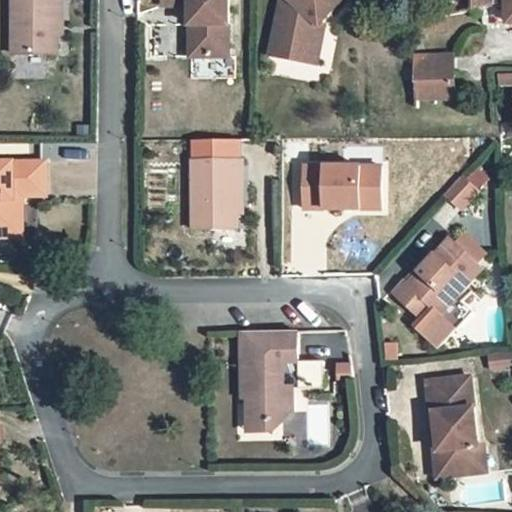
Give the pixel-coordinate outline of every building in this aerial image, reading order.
[(15,0),(15,60),(54,60),(54,41),(53,8),(61,7),(60,0),(15,0)] [(213,69),(213,59),(227,58),(226,0),(160,0),(161,13),(199,13),(199,69),(213,69)] [(308,53),(315,54),(318,30),(343,0),(283,0),(282,1),(272,64),(302,67),(308,53)] [(476,0),(477,18),(511,15),(509,0),(476,0)] [(54,41),(61,40),(61,7),(53,8),(54,41)] [(511,14),(511,15),(477,18),(478,32),(511,28),(511,14)] [(308,53),(302,67),(318,69),(321,55),(315,54),(308,53)] [(213,59),(213,69),(227,69),(227,58),(213,59)] [(418,102),(457,101),(457,75),(457,58),(418,58),(418,102)] [(197,166),(242,165),(241,145),(197,145),(197,166)] [(197,166),(196,166),(196,235),(241,233),(240,187),(245,186),(245,165),(242,165),(197,166)] [(379,165),(305,165),(305,208),(379,208),(379,165)] [(0,168),(0,242),(20,243),(18,203),(47,202),(47,168),(0,168)] [(479,203),(462,188),(445,206),(462,221),(479,203)] [(415,293),(409,290),(398,303),(428,330),(436,322),(457,342),(475,322),(461,309),(485,283),(453,252),(415,293)] [(242,409),(242,433),(276,433),(287,422),(287,407),(278,406),(278,398),(287,398),(317,398),(317,372),(292,371),(292,341),(237,341),(237,408),(242,409)] [(333,376),(333,388),(347,388),(346,376),(333,376)] [(473,386),(429,390),(433,422),(437,422),(439,441),(441,460),(448,459),(451,485),(484,481),(481,454),(473,386)] [(242,433),(242,442),(265,442),(276,433),(242,433)] [(435,442),(441,487),(451,485),(448,459),(441,460),(439,441),(435,442)] [(481,454),(484,481),(490,481),(487,454),(481,454)]
